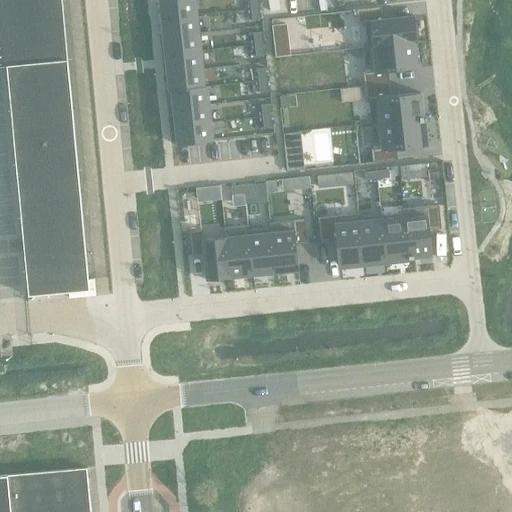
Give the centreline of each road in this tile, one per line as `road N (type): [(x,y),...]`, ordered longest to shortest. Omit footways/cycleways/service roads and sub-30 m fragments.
road 1 (residential): [(121,322),(471,284)]
road 2 (residential): [(132,404),(479,363)]
road 3 (residential): [(121,322),(96,0)]
road 4 (residential): [(443,0),(471,284)]
road 5 (unclassified): [(132,404),(0,416)]
